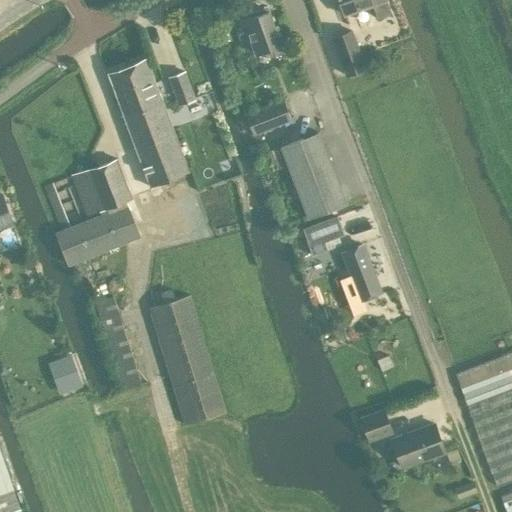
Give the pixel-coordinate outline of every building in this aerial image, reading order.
[(339,0),(345,15),(373,5),(378,18),(392,13),(387,0),(339,0)] [(286,52),(283,45),(285,44),(278,25),(274,26),(269,10),(244,19),(256,54),(273,48),(276,56),(286,52)] [(365,68),(352,30),(333,37),(346,75),(365,68)] [(147,58),(108,74),(150,186),(189,171),(147,58)] [(185,72),(170,77),(181,104),(195,99),(185,72)] [(291,119),(284,101),(247,115),(254,134),(291,119)] [(346,203),(319,132),(282,147),(309,217),(346,203)] [(43,185),(62,231),(56,233),(68,264),(140,235),(135,223),(141,220),(118,159),(72,175),(89,220),(71,227),(52,182),(43,185)] [(0,194),(0,228),(13,224),(2,194),(0,194)] [(303,228),(305,235),(313,255),(328,249),(325,241),(338,237),(344,234),(337,215),(303,228)] [(364,241),(340,251),(360,301),(384,292),(364,241)] [(149,307),(185,424),(226,412),(190,294),(175,299),(172,289),(161,292),(164,302),(149,307)] [(123,390),(141,384),(113,296),(96,301),(123,390)] [(511,350),(455,371),(497,485),(511,479),(511,350)] [(392,432),(385,412),(362,420),(369,440),(392,432)] [(402,467),(445,451),(434,423),(392,438),(402,467)] [(9,452),(0,455),(0,511),(25,511),(23,505),(27,503),(25,498),(28,497),(21,478),(19,479),(9,452)] [(455,488),(459,498),(477,491),(473,481),(455,488)] [(511,511),(511,490),(500,495),(506,511),(511,511)]
